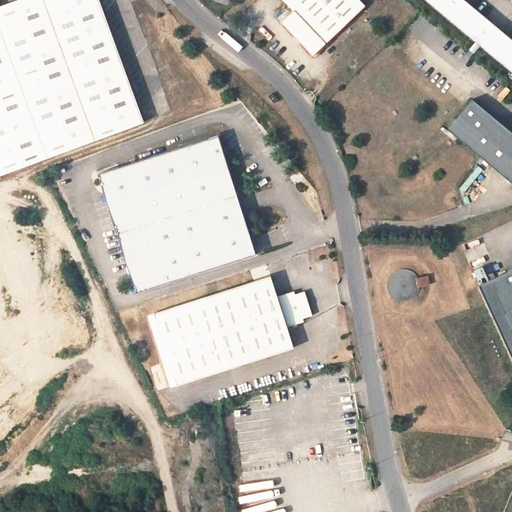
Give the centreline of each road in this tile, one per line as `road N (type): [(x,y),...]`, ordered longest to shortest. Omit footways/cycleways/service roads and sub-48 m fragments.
road 1 (unknown): [(306,225),(234,125),(93,164),(80,183),(111,281),(132,294),(275,256),(302,239)]
road 2 (residential): [(183,0),(275,77),(323,145),(398,502)]
road 3 (track): [(172,511),(151,419),(121,384),(101,312),(38,190),(0,187)]
road 4 (residential): [(398,502),(511,450)]
